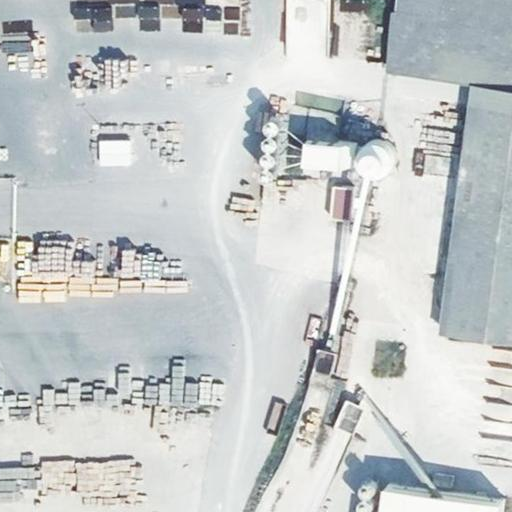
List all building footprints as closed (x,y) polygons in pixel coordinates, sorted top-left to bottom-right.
[(111,0),(112,7),(75,8),(75,32),(112,30),(112,16),(141,15),(141,23),(182,22),(183,32),(202,31),(201,8),(174,9),(174,0),(156,0),(157,5),(136,6),(135,0),(111,0)] [(511,0),(396,0),(393,64),(481,75),(476,110),(466,108),(459,159),(425,156),(423,173),(438,175),(437,188),(449,189),(446,216),(462,220),(444,341),(511,349),(511,0)] [(240,33),(238,7),(223,8),(225,34),(240,33)] [(4,44),(6,55),(31,51),(28,39),(4,44)] [(285,137),(282,169),(390,178),(393,146),(285,137)] [(130,165),(130,139),(98,139),(98,165),(130,165)] [(336,186),(333,220),(355,222),(358,188),(336,186)] [(232,196),(230,208),(252,212),(255,200),(232,196)] [(46,247),(45,266),(67,267),(68,249),(46,247)] [(19,303),(69,300),(68,279),(18,282),(19,303)] [(318,350),(314,370),(329,373),(333,353),(318,350)] [(334,425),(351,433),(362,407),(345,400),(334,425)] [(41,461),(41,492),(136,492),(135,461),(41,461)] [(509,511),(510,510),(394,495),(391,511),(509,511)]
